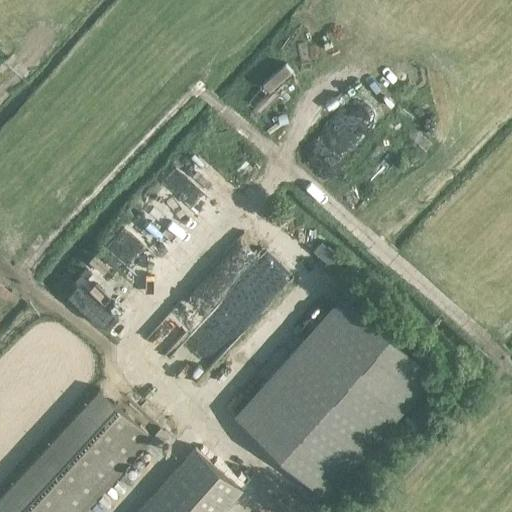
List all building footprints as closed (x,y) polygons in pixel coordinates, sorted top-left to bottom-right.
[(380,231),(401,212),(393,204),(373,223),(380,231)] [(253,231),(268,220),(260,209),(245,220),(253,231)] [(255,277),(216,330),(231,341),(240,328),(253,338),(292,285),(273,272),(264,284),(255,277)] [(327,498),(437,374),(344,291),(234,415),(327,498)] [(0,511),(81,511),(151,437),(98,387),(0,492),(0,511)] [(220,511),(241,489),(194,446),(134,511),(220,511)]
